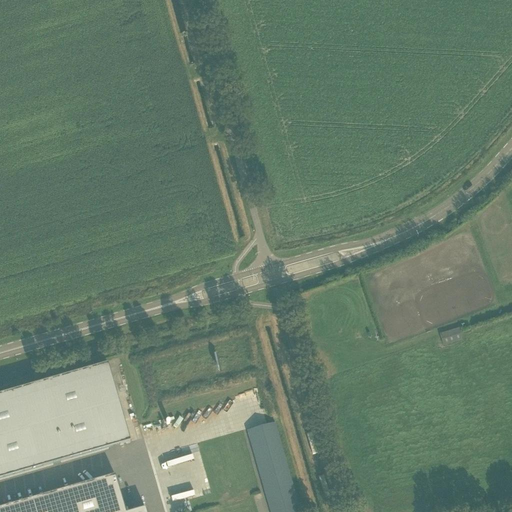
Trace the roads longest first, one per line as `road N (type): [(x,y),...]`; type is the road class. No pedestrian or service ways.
road 1 (unclassified): [(259,231),(194,0)]
road 2 (secondary): [(0,353),(181,299)]
road 3 (secondary): [(363,248),(450,206),(511,146)]
road 4 (unclassified): [(341,511),(295,350)]
